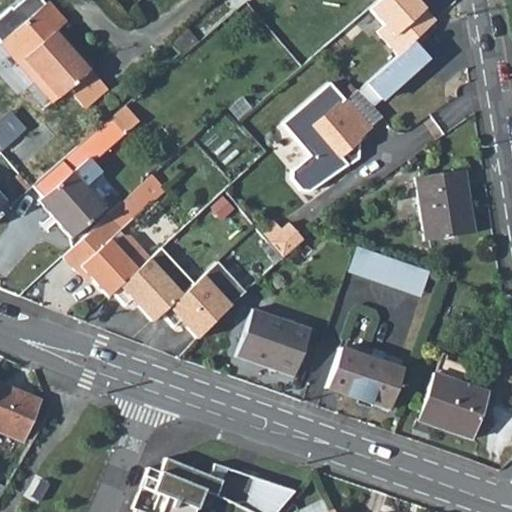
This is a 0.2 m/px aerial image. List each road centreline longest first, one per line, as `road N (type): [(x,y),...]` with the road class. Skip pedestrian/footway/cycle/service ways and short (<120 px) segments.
road 1 (residential): [(157,387),(511,504)]
road 2 (residential): [(511,210),(479,0)]
road 3 (residential): [(0,324),(157,387)]
road 4 (residential): [(105,511),(157,387)]
